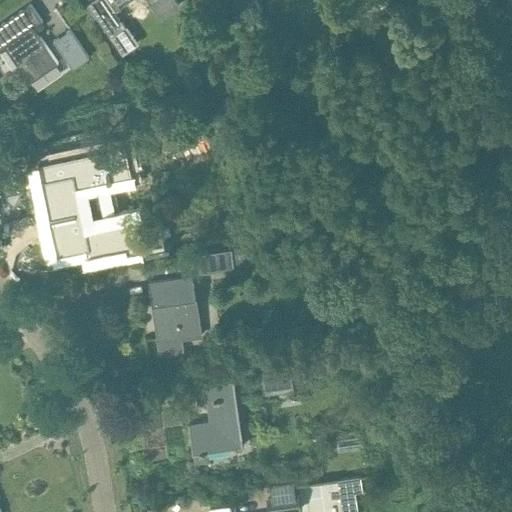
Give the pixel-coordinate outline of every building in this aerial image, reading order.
[(91,0),(88,3),(99,19),(104,27),(119,17),(110,4),(116,0),(150,0),(152,2),(155,0),(91,0)] [(372,28),(397,18),(389,0),(387,0),(373,5),(374,9),(366,11),(372,28)] [(36,25),(42,21),(30,4),(0,24),(0,48),(5,45),(30,81),(46,69),(57,62),(52,54),(33,27),(36,25)] [(56,40),(75,67),(91,56),(73,29),(56,40)] [(114,85),(115,98),(128,96),(127,83),(114,85)] [(55,170),(50,171),(65,238),(66,238),(91,233),(93,243),(146,231),(140,204),(112,210),(103,167),(146,158),(139,128),(51,148),(55,170)] [(21,164),(0,168),(0,203),(5,203),(3,193),(26,188),(21,164)] [(257,244),(196,253),(199,270),(234,265),(234,264),(260,261),(257,244)] [(169,274),(152,277),(149,277),(153,303),(158,302),(160,312),(156,313),(160,340),(162,340),(161,335),(178,332),(179,338),(199,335),(202,334),(193,271),(169,274)] [(111,369),(146,364),(140,316),(105,321),(111,369)] [(262,373),(265,393),(294,389),(290,369),(262,373)] [(194,463),(199,462),(208,461),(207,450),(244,445),(234,378),(195,383),(198,401),(207,400),(210,419),(189,423),(194,463)] [(361,475),(337,478),(341,500),(356,498),(355,491),(363,490),(361,475)] [(271,497),(268,498),(270,511),(293,511),(302,511),(299,494),(295,494),(271,497)]
